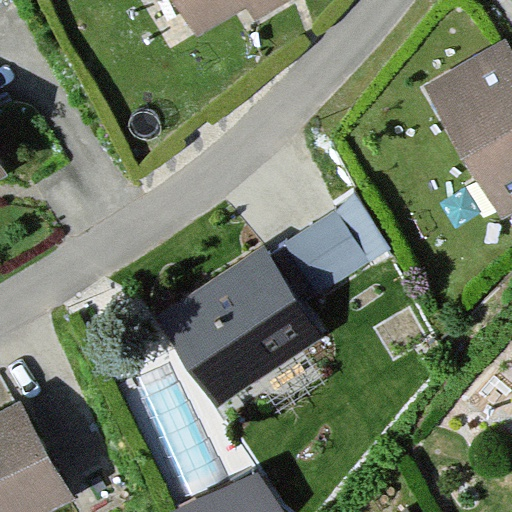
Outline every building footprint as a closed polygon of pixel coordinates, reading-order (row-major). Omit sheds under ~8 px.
[(189,0),(201,19),(232,0),(252,0),(260,13),(282,0),(189,0)] [(511,32),(507,23),(425,69),(505,211),(511,207),(511,32)] [(343,207),(277,246),(306,293),(372,254),(343,207)] [(270,234),(161,298),(216,391),(325,327),(306,293),(277,246),(270,234)] [(15,392),(0,400),(0,511),(37,511),(74,490),(15,392)]
